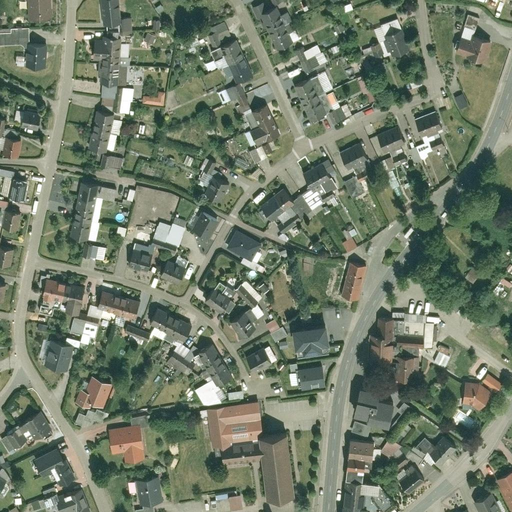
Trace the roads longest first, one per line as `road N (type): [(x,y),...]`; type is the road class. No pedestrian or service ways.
road 1 (tertiary): [(321,511),(334,397),(350,346),(386,282)]
road 2 (tertiary): [(386,282),(471,176),(511,83)]
road 3 (residential): [(415,0),(433,91),(303,148)]
road 4 (unknown): [(66,429),(190,403),(204,407),(262,389)]
road 5 (residential): [(238,220),(148,183),(50,164)]
road 6 (residential): [(30,259),(136,284),(192,307)]
road 7 (residential): [(386,282),(368,257),(327,257),(238,220)]
road 8 (residential): [(303,148),(232,0)]
road 9 (residential): [(29,372),(90,470),(106,511)]
road 10 (residential): [(511,405),(429,499)]
